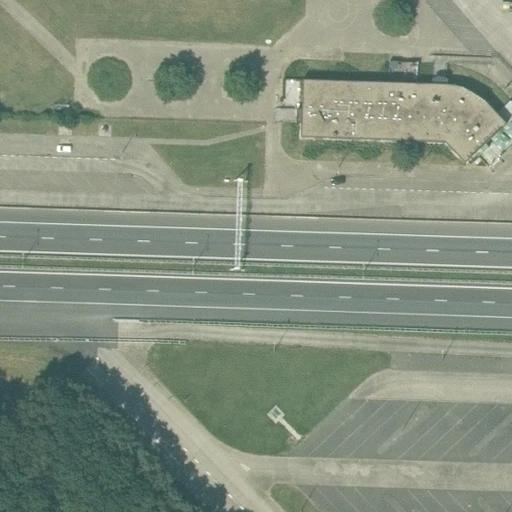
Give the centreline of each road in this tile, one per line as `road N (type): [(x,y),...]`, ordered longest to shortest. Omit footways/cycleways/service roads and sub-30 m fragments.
road 1 (motorway): [(0,286),(511,305)]
road 2 (motorway): [(511,253),(0,237)]
